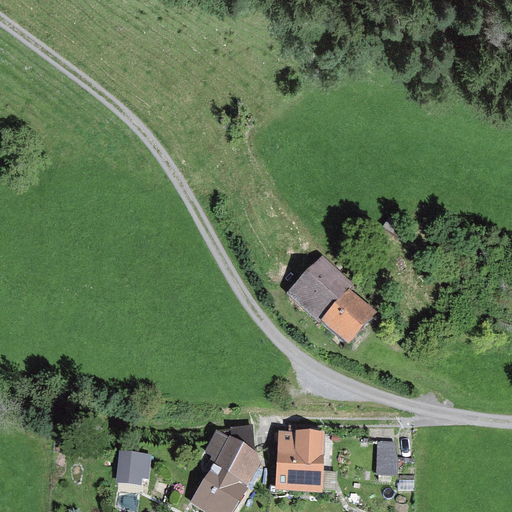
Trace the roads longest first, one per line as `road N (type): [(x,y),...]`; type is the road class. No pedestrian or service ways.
road 1 (track): [(0,17),(148,130),(244,293),(307,366),(346,391),(511,424)]
road 2 (track): [(0,393),(74,414),(177,424),(444,413)]
